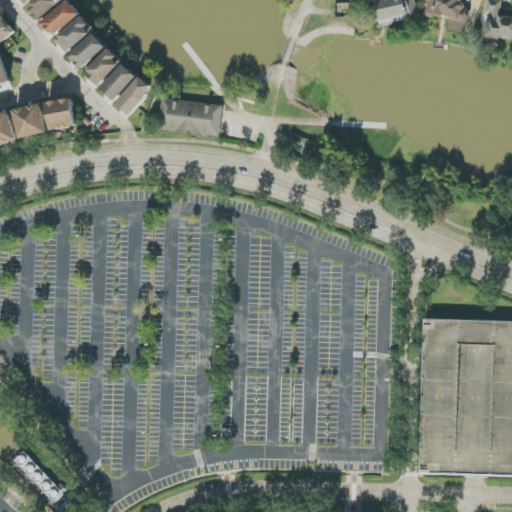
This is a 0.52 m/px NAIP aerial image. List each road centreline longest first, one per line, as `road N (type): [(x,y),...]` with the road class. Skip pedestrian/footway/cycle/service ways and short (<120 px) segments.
road 1 (tertiary): [(0,198),(63,178),(184,171),(242,184),(511,288)]
road 2 (tertiary): [(511,272),(262,175),(197,159),(75,164),(0,184)]
road 3 (residential): [(165,511),(243,490),(511,498)]
road 4 (residential): [(135,159),(126,130),(3,0)]
